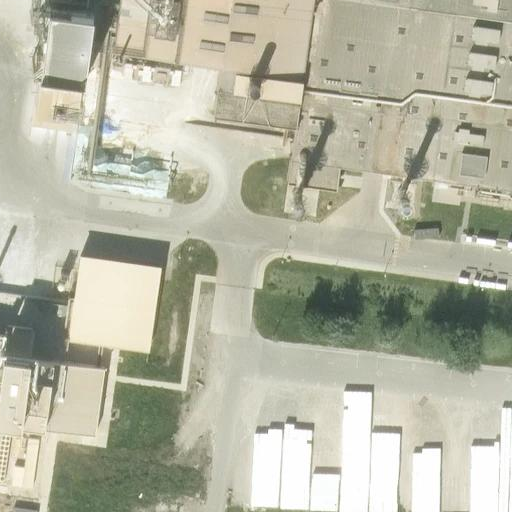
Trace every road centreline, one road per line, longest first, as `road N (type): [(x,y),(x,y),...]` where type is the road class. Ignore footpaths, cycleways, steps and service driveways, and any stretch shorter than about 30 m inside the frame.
road 1 (unknown): [(224,352),(511,381)]
road 2 (unknown): [(224,352),(187,353),(105,398),(0,389)]
road 3 (unknown): [(230,227),(224,352)]
